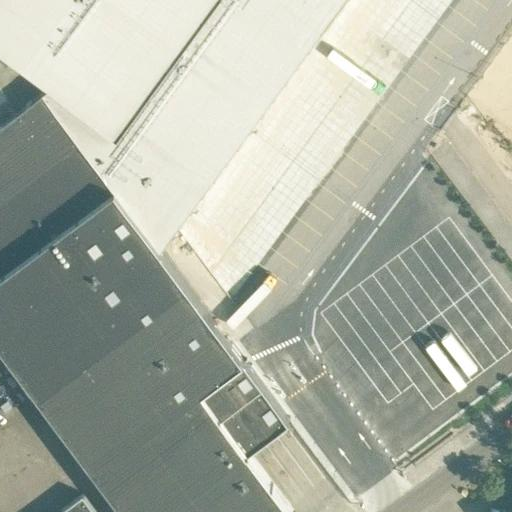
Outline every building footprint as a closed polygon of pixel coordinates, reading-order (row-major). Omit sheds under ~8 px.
[(51,79),(55,82),(43,90),(161,247),(203,190),(342,0),(0,0),(0,40),(51,79)] [(0,340),(128,511),(295,511),(296,511),(297,511),(273,479),(249,448),(290,417),(161,247),(43,90),(0,122),(0,340)] [(421,409),(511,345),(511,283),(503,290),(493,277),(498,273),(422,164),(374,198),(416,257),(376,285),(413,337),(424,330),(432,341),(393,368),(421,409)] [(324,278),(338,297),(364,279),(349,259),(324,278)] [(0,477),(54,437),(19,389),(0,402),(0,477)] [(98,511),(84,492),(56,511),(98,511)]
